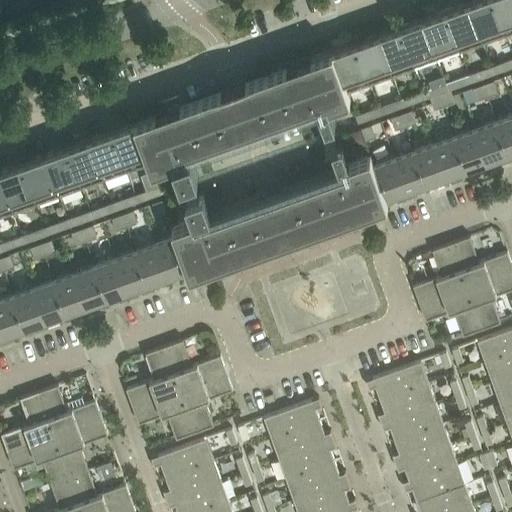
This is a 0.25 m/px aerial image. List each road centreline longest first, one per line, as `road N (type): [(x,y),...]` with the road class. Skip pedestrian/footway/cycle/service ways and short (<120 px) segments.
road 1 (residential): [(333,351),(410,323),(386,243),(511,199)]
road 2 (residential): [(102,342),(219,301),(249,378),(333,351)]
road 3 (residential): [(0,139),(223,58)]
road 4 (residential): [(0,74),(206,1)]
road 5 (residential): [(102,342),(164,511)]
road 6 (residential): [(384,0),(223,58)]
road 7 (residential): [(333,351),(392,511)]
